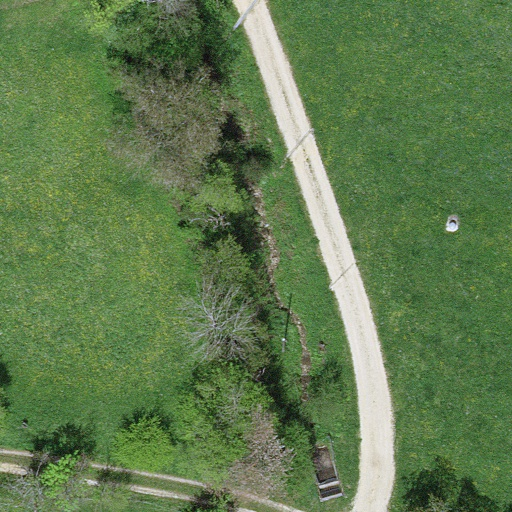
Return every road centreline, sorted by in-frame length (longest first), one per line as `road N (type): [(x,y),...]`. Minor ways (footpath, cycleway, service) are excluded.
road 1 (track): [(252,0),(371,375),(375,428),(365,511)]
road 2 (track): [(275,511),(0,458)]
